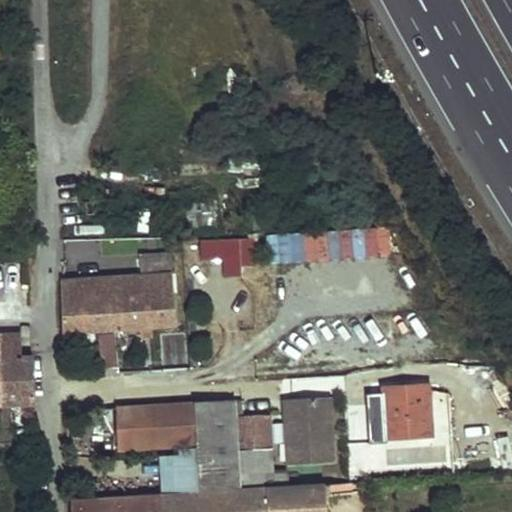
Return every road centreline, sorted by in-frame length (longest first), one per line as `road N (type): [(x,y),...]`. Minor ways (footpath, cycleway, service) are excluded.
road 1 (residential): [(54,511),(39,0)]
road 2 (motorway): [(430,0),(511,145)]
